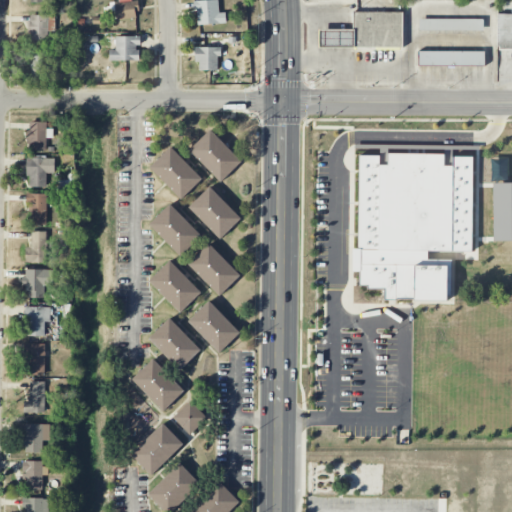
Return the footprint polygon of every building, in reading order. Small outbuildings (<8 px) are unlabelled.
[(116,0),(118,20),(139,18),(137,1),(132,1),(131,0),(116,0)] [(218,0),(215,0),(196,1),(197,25),(226,24),(226,13),(219,13),(218,0)] [(511,13),(497,13),(498,50),(511,50),(511,7),(511,13)] [(403,48),(403,11),(352,11),(352,28),(319,28),(319,48),(403,48)] [(47,44),(48,16),(30,15),(29,43),(47,44)] [(484,18),(420,18),(420,31),(484,31),(484,18)] [(139,37),(116,36),(116,50),(110,50),(110,60),(139,61),(139,37)] [(199,70),(218,71),(218,58),(221,58),(222,48),(195,47),(195,62),(199,62),(199,70)] [(30,78),(48,77),(47,50),(29,51),(30,78)] [(485,67),(485,52),(418,52),(418,67),(485,67)] [(47,122),(28,122),(28,150),(47,150),(47,137),(53,137),(53,129),(47,129),(47,122)] [(188,150),(222,183),(244,161),(211,128),(188,150)] [(182,201),(204,179),(171,145),(149,167),(182,201)] [(472,252),(474,157),(452,157),(452,166),(444,166),(444,154),(388,153),(388,166),(380,165),(380,156),(359,156),(358,249),(353,248),(353,272),(360,272),(359,288),(384,289),(384,300),(450,301),(451,266),(428,265),(428,251),(472,252)] [(28,187),(46,187),(47,174),(55,174),(55,158),(28,158),(28,187)] [(243,218),(210,185),(187,208),(221,241),(243,218)] [(46,225),(48,194),(29,193),(27,224),(46,225)] [(181,257),(203,235),(170,202),(148,224),(181,257)] [(47,232),(32,231),(32,248),(26,247),(25,262),(46,263),(47,232)] [(187,264),(219,297),(241,275),(209,242),(187,264)] [(181,314),(203,292),(170,259),(148,281),(181,314)] [(24,291),(44,291),(44,286),(55,286),(55,270),(25,269),(24,291)] [(241,332),(209,299),(187,321),(219,354),(241,332)] [(45,336),(45,322),(50,322),(51,308),(26,307),(25,336),(45,336)] [(202,349),(169,316),(148,338),(180,371),(202,349)] [(45,375),(45,344),(27,344),(27,375),(45,375)] [(131,379),(164,412),(186,390),(153,357),(131,379)] [(45,413),(46,381),(30,381),(30,401),(24,401),(24,413),(45,413)] [(208,418),(190,400),(173,417),(190,435),(208,418)] [(130,454),(152,476),(185,444),(164,422),(130,454)] [(50,424),(25,424),(25,453),(43,453),(43,440),(50,440),(50,424)] [(45,461),(23,461),(23,472),(27,472),(27,490),(43,490),(43,473),(45,473),(45,461)] [(148,494),(166,511),(172,511),(202,484),(181,462),(148,494)] [(229,511),(240,503),(221,481),(187,511),(229,511)] [(24,511),(49,511),(49,498),(25,498),(24,511)]
